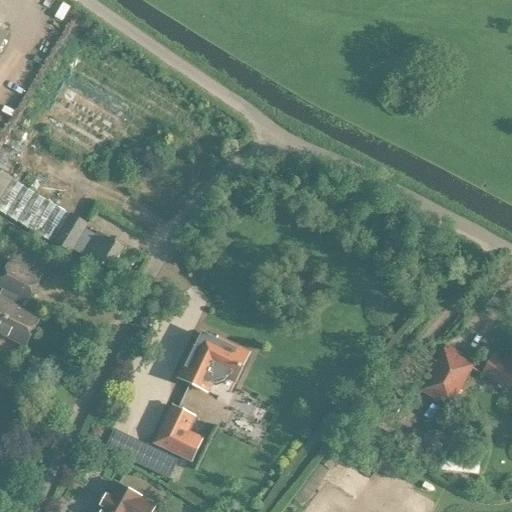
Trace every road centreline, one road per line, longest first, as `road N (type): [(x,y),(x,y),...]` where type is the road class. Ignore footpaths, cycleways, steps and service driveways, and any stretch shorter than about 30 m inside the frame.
road 1 (unclassified): [(33,511),(155,247),(267,132)]
road 2 (unclassified): [(267,132),(511,253)]
road 3 (unclassified): [(267,132),(244,107),(84,0)]
